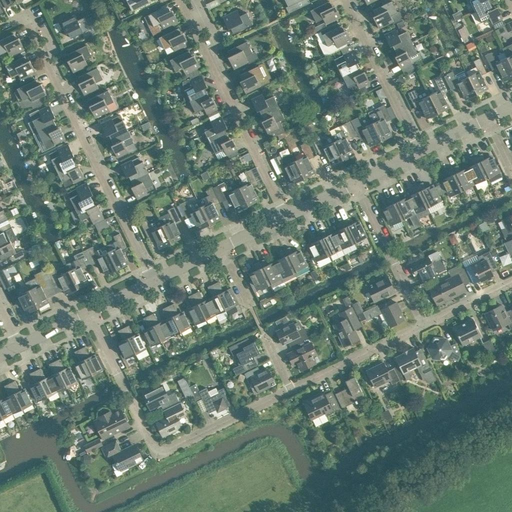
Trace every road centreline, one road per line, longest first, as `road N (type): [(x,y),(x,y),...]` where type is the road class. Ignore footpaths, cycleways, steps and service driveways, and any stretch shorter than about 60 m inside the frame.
road 1 (residential): [(287,393),(170,452),(155,451),(87,312)]
road 2 (residential): [(153,280),(21,12)]
road 3 (residential): [(286,216),(180,0)]
road 4 (track): [(353,511),(511,415)]
road 5 (residential): [(420,150),(346,0)]
road 6 (residential): [(423,325),(354,183)]
road 7 (residential): [(423,325),(287,393)]
